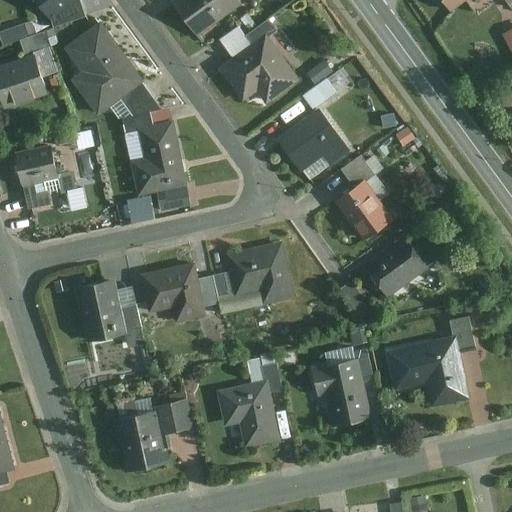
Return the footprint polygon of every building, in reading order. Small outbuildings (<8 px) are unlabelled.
[(79,0),(35,0),(52,22),(79,0)] [(54,31),(87,20),(81,0),(79,0),(52,22),(54,31)] [(240,0),(177,0),(175,2),(201,37),(244,5),(240,0)] [(470,0),(440,0),(452,15),(470,0)] [(85,72),(74,80),(99,114),(144,82),(102,24),(68,49),(85,72)] [(27,25),(0,34),(4,46),(20,41),(31,38),(27,25)] [(31,38),(20,41),(25,54),(51,46),(47,33),(31,38)] [(269,35),(220,70),(244,103),(260,91),(269,104),(301,81),(269,35)] [(36,56),(0,67),(0,88),(7,109),(49,94),(36,56)] [(331,59),(311,71),(319,83),(338,70),(331,59)] [(333,77),(306,93),(316,109),(343,93),(333,77)] [(320,113),(280,140),(302,172),(326,156),(332,165),(348,154),(320,113)] [(177,123),(140,129),(146,160),(134,162),(140,195),(188,186),(177,123)] [(54,147),(17,154),(23,186),(59,179),(54,147)] [(367,181),(336,203),(365,242),(396,220),(367,181)] [(127,222),(148,218),(145,200),(124,205),(127,222)] [(407,237),(367,269),(390,297),(430,265),(407,237)] [(284,244),(227,256),(236,297),(262,291),(265,305),(296,299),(284,244)] [(196,264),(143,275),(150,313),(175,309),(178,323),(207,317),(196,264)] [(117,281),(79,289),(90,342),(128,334),(117,281)] [(353,282),(342,291),(369,326),(380,317),(353,282)] [(455,336),(458,336),(461,350),(476,347),(470,317),(452,321),(455,336)] [(458,336),(386,350),(393,388),(428,381),(433,404),(470,397),(461,350),(458,336)] [(334,426),(374,419),(362,358),(314,368),(320,398),(328,396),(334,426)] [(270,381),(219,391),(226,427),(242,423),(247,448),(282,441),(270,381)] [(158,407),(159,412),(164,435),(196,429),(190,401),(158,407)] [(2,407),(0,407),(0,473),(17,469),(2,407)] [(159,412),(114,421),(126,473),(170,463),(164,435),(159,412)]
